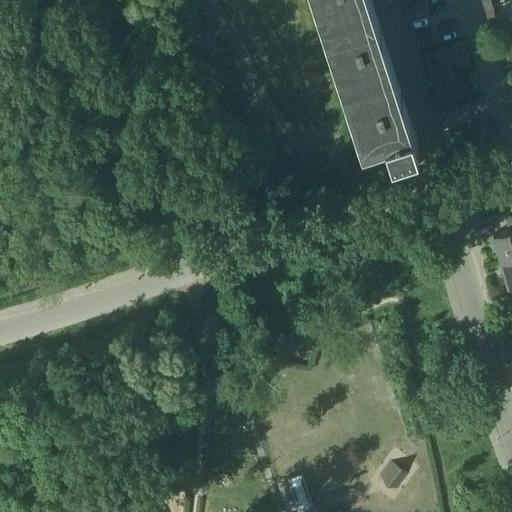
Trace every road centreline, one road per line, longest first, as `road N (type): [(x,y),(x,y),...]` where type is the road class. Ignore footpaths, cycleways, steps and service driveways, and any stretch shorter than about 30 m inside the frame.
road 1 (unclassified): [(0,329),(278,240)]
road 2 (residential): [(511,434),(438,196)]
